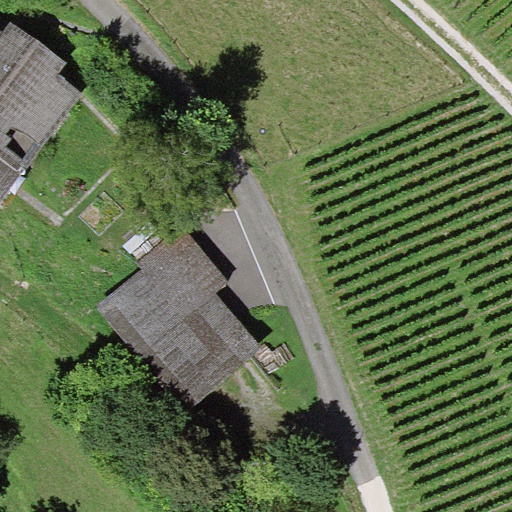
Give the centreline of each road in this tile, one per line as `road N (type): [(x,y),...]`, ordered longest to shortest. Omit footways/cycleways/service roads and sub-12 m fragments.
road 1 (track): [(377,511),(353,417),(236,160),(127,16),(104,0)]
road 2 (track): [(411,0),(511,94)]
